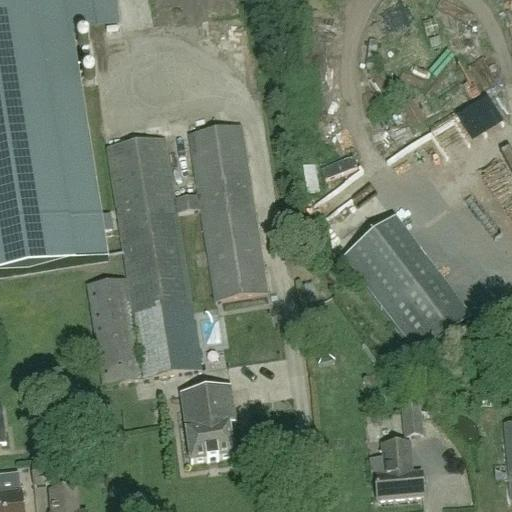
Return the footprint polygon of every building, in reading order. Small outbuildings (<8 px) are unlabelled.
[(101,218),(66,0),(0,0),(0,280),(108,263),(104,238),(103,235),(101,218)] [(112,0),(68,0),(75,42),(118,35),(112,0)] [(469,102),(456,108),(474,145),(487,138),(469,102)] [(454,116),(443,122),(459,152),(470,147),(454,116)] [(242,130),(188,138),(198,200),(176,204),(166,142),(107,151),(119,226),(127,284),(87,289),(103,389),(202,373),(177,217),(201,213),(216,305),(268,297),(242,130)] [(345,262),(420,362),(471,323),(396,224),(345,262)] [(310,319),(325,316),(323,306),(308,309),(310,319)] [(225,412),(233,411),(231,391),(181,398),(191,466),(235,460),(230,425),(227,426),(225,412)] [(421,412),(403,413),(406,441),(424,439),(421,412)] [(378,504),(424,500),(422,477),(412,478),(410,448),(382,450),(384,480),(376,481),(378,504)] [(62,490),(60,469),(34,472),(35,493),(62,490)] [(0,511),(23,511),(20,482),(8,484),(0,484),(0,511)] [(78,511),(77,493),(51,495),(52,511),(78,511)]
